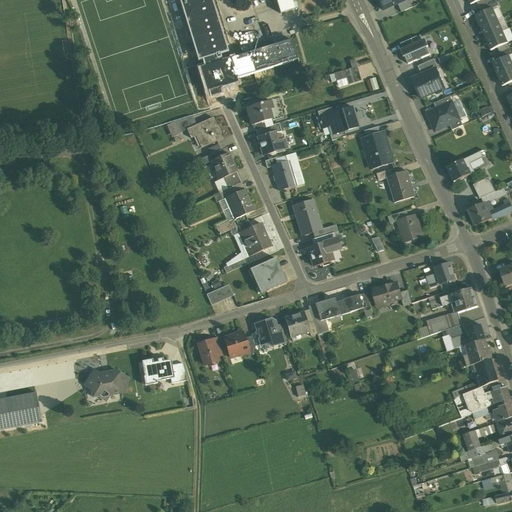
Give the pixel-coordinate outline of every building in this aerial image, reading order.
[(185,0),(206,66),(228,59),(209,0),(185,0)] [(275,0),(280,14),(294,10),(290,0),(275,0)] [(378,0),(383,11),(384,10),(397,5),(407,0),(378,0)] [(408,0),(407,0),(397,5),(401,13),(412,8),(408,0)] [(496,1),(479,8),(482,13),(493,9),(498,6),(496,1)] [(482,13),(475,16),(481,28),(498,20),(493,9),(482,13)] [(498,20),(481,28),(486,39),(503,32),(498,20)] [(503,32),(486,39),(491,51),(497,48),(508,43),(503,32)] [(400,44),(403,50),(419,43),(416,37),(400,44)] [(228,59),(206,66),(200,68),(207,92),(298,64),(291,40),(228,59)] [(403,50),(402,50),(408,65),(431,55),(425,40),(419,43),(403,50)] [(508,43),(497,48),(500,54),(511,49),(508,43)] [(511,48),(511,49),(500,54),(502,59),(509,56),(511,54),(511,48)] [(502,59),(492,64),(497,75),(511,68),(511,62),(509,56),(502,59)] [(434,59),(418,67),(422,76),(436,70),(439,69),(434,59)] [(352,69),(334,74),(336,81),(346,78),(348,85),(361,81),(357,67),(352,69)] [(511,68),(497,75),(502,87),(509,84),(511,82),(511,68)] [(422,76),(413,80),(422,99),(445,89),(436,70),(422,76)] [(378,89),(375,78),(369,80),(373,91),(378,89)] [(450,97),(434,104),(436,109),(452,102),(452,103),(453,103),(450,97)] [(278,99),(269,101),(272,110),(268,111),(271,120),(272,121),(283,118),(281,111),(283,108),(280,106),(278,99)] [(269,101),(246,108),(251,126),(252,126),(271,120),(268,111),(272,110),(269,101)] [(436,109),(427,113),(435,132),(450,125),(460,121),(459,120),(452,103),(452,102),(436,109)] [(482,115),(490,112),(487,107),(480,110),(482,115)] [(331,108),(317,112),(319,118),(333,113),(331,108)] [(319,118),(318,118),(320,123),(319,123),(320,125),(322,129),(330,127),(332,134),(332,135),(344,131),(358,127),(352,108),(333,113),(319,118)] [(192,117),(175,122),(180,133),(187,130),(196,125),(192,117)] [(222,139),(213,118),(196,125),(187,130),(191,139),(196,137),(201,149),(222,139)] [(271,120),(252,126),(254,131),(255,131),(268,127),(273,125),(272,121),(271,120)] [(460,121),(450,125),(452,131),(463,126),(460,120),(459,120),(460,121)] [(273,125),(268,127),(270,135),(278,132),(278,133),(281,132),(278,124),(273,125)] [(268,127),(255,131),(257,138),(270,135),(268,127)] [(378,127),(364,131),(366,138),(380,134),(378,127)] [(344,131),(332,135),(332,134),(329,135),(331,141),(346,137),(344,131)] [(270,135),(257,138),(263,156),(287,149),(283,135),(279,136),(278,133),(278,132),(270,135)] [(366,138),(363,139),(372,170),(393,163),(384,133),(380,134),(366,138)] [(218,145),(207,149),(209,155),(220,150),(218,145)] [(221,150),(199,160),(201,166),(210,162),(210,161),(223,156),(221,150)] [(481,152),(463,160),(468,169),(469,169),(472,174),(475,173),(470,164),(483,158),(481,152)] [(223,156),(210,161),(210,162),(211,162),(219,180),(218,180),(219,181),(222,179),(236,173),(237,173),(228,153),(223,156)] [(299,173),(294,154),(276,159),(278,165),(289,161),(293,175),(299,173)] [(276,158),(265,162),(267,169),(271,167),(278,165),(276,159),(276,158)] [(463,160),(447,168),(454,183),(456,182),(472,174),(469,169),(468,169),(463,160)] [(278,165),(271,167),(278,191),(296,186),(293,175),(289,161),(278,165)] [(391,170),(377,174),(379,181),(388,179),(388,178),(393,176),(391,170)] [(393,176),(388,178),(388,179),(394,198),(399,197),(400,202),(415,197),(407,172),(393,176)] [(236,173),(222,179),(225,184),(238,178),(236,173)] [(299,173),(293,175),(296,186),(303,184),(299,173)] [(238,178),(225,184),(227,189),(232,187),(241,183),(238,178)] [(219,181),(214,183),(219,193),(227,189),(225,184),(222,179),(219,181)] [(493,193),(487,180),(479,183),(485,196),(493,193)] [(241,183),(232,187),(235,194),(244,190),(241,183)] [(227,189),(219,193),(222,200),(226,199),(226,198),(235,194),(232,187),(227,189)] [(503,188),(493,193),(496,199),(506,194),(503,188)] [(235,194),(226,198),(226,199),(235,219),(236,220),(245,216),(254,211),(245,190),(244,190),(235,194)] [(219,193),(213,196),(216,203),(218,202),(222,200),(219,193)] [(493,193),(482,198),(484,204),(484,203),(485,204),(496,199),(493,193)] [(222,200),(218,202),(227,223),(231,221),(235,219),(226,199),(222,200)] [(313,200),(292,206),(293,209),(294,210),(295,211),(303,236),(313,233),(317,232),(317,231),(322,230),(313,200)] [(505,206),(489,213),(489,214),(492,220),(511,210),(511,207),(508,200),(503,202),(505,206)] [(484,204),(468,211),(475,227),(492,220),(489,214),(489,213),(485,204),(484,203),(484,204)] [(417,216),(409,218),(407,211),(388,217),(390,224),(400,221),(404,234),(402,234),(405,243),(423,237),(417,216)] [(236,220),(235,219),(231,221),(234,229),(248,222),(245,216),(236,220)] [(227,223),(216,228),(219,235),(234,229),(231,221),(227,223)] [(248,222),(234,229),(237,235),(238,235),(238,234),(250,228),(248,222)] [(250,228),(238,234),(238,235),(248,258),(271,247),(260,224),(250,228)] [(322,230),(317,231),(317,232),(313,233),(314,239),(326,236),(324,229),(322,230)] [(326,236),(314,239),(316,245),(335,239),(334,234),(326,236)] [(376,252),(383,249),(379,236),(372,239),(376,252)] [(316,245),(308,248),(313,267),(331,262),(328,254),(339,251),(335,239),(316,245)] [(243,259),(231,265),(234,271),(246,265),(243,259)] [(275,259),(250,270),(260,294),(286,283),(275,259)] [(450,263),(434,268),(436,274),(439,283),(440,286),(452,282),(455,281),(450,263)] [(511,266),(498,272),(504,288),(511,285),(511,266)] [(436,274),(426,278),(429,286),(439,283),(436,274)] [(439,283),(429,286),(432,297),(455,290),(452,282),(440,286),(439,283)] [(397,284),(374,291),(375,295),(374,295),(377,306),(401,299),(402,299),(400,293),(397,284)] [(228,285),(206,295),(211,306),(233,296),(228,285)] [(469,290),(468,286),(457,289),(458,293),(440,299),(443,307),(455,303),(458,314),(478,307),(472,289),(469,290)] [(432,297),(429,299),(433,312),(444,308),(443,307),(440,299),(458,293),(457,289),(455,290),(432,297)] [(408,291),(400,293),(402,299),(401,299),(404,307),(412,304),(408,291)] [(367,293),(360,295),(364,309),(371,307),(367,293)] [(360,295),(335,303),(339,316),(364,309),(360,295)] [(334,299),(314,305),(319,322),(324,320),(339,316),(335,303),(334,299)] [(324,320),(319,322),(314,305),(308,307),(312,320),(317,335),(317,336),(328,332),(324,320)] [(303,312),(284,318),(291,338),(309,333),(310,333),(306,322),(303,312)] [(456,313),(444,317),(448,330),(459,326),(456,313)] [(443,314),(435,317),(440,333),(442,332),(448,330),(444,317),(443,314)] [(312,320),(306,322),(310,333),(309,333),(310,337),(317,335),(312,320)] [(269,321),(255,325),(257,331),(256,334),(261,336),(259,340),(260,345),(266,343),(272,347),(280,344),(275,328),(274,323),(269,321)] [(448,330),(442,332),(444,337),(450,335),(451,340),(462,337),(461,335),(468,333),(467,330),(465,331),(463,325),(459,326),(448,330)] [(481,325),(467,330),(468,333),(471,344),(486,340),(481,325)] [(281,326),(275,328),(280,344),(286,343),(281,326)] [(242,333),(224,339),(230,358),(231,358),(230,356),(237,354),(240,355),(248,353),(244,339),(242,333)] [(462,337),(451,340),(454,350),(466,346),(471,344),(468,333),(461,335),(462,337)] [(251,337),(244,339),(248,353),(249,355),(256,353),(251,337)] [(212,340),(197,345),(204,366),(218,361),(217,357),(212,342),(212,340)] [(223,355),(218,340),(212,342),(217,357),(223,355)] [(471,344),(466,346),(469,357),(465,358),(468,367),(471,366),(476,365),(492,360),(486,340),(471,344)] [(163,362),(162,359),(157,360),(158,363),(153,364),(152,360),(141,362),(141,363),(143,371),(144,377),(143,377),(145,386),(157,384),(156,382),(170,379),(174,379),(171,366),(170,361),(163,362)] [(492,360),(476,365),(480,376),(478,377),(478,378),(480,382),(481,388),(482,388),(498,381),(492,360)] [(182,364),(171,366),(174,379),(170,379),(171,384),(188,381),(182,364)] [(476,365),(471,366),(473,374),(474,374),(476,378),(478,378),(478,377),(480,376),(476,365)] [(355,369),(348,370),(351,383),(358,381),(355,369)] [(128,380),(117,372),(110,374),(109,376),(102,377),(94,372),(85,385),(91,389),(93,398),(99,397),(105,401),(109,395),(124,392),(123,387),(128,380)] [(480,382),(463,389),(466,395),(481,388),(480,382)] [(294,386),(297,397),(305,395),(302,384),(294,386)] [(360,384),(355,386),(357,393),(363,391),(360,384)] [(507,387),(491,393),(493,399),(495,405),(498,404),(511,400),(507,387)] [(481,388),(466,395),(473,413),(483,409),(487,408),(484,402),(493,399),(491,393),(485,395),(482,388),(481,388)] [(463,389),(453,393),(455,399),(466,395),(463,389)] [(36,393),(0,399),(0,431),(42,423),(36,393)] [(511,403),(511,400),(498,404),(500,409),(495,411),(499,422),(504,421),(511,418),(511,403)] [(473,413),(472,414),(477,427),(483,425),(480,418),(486,416),(483,409),(473,413)] [(511,420),(497,425),(502,438),(511,433),(511,420)] [(485,428),(474,432),(476,439),(488,435),(485,428)] [(476,439),(474,432),(464,435),(470,451),(479,448),(476,439)] [(511,436),(499,441),(501,446),(507,444),(508,446),(511,444),(511,436)] [(479,448),(470,451),(471,455),(472,459),(490,452),(489,447),(491,446),(491,444),(479,448)] [(490,452),(472,459),(475,467),(478,466),(485,464),(492,462),(498,460),(496,451),(490,452)] [(498,460),(492,462),(493,469),(496,478),(498,477),(502,476),(498,460)] [(485,464),(478,466),(481,476),(491,474),(490,470),(493,469),(492,462),(485,464)] [(511,492),(511,483),(509,474),(502,476),(498,477),(500,485),(503,495),(511,492)] [(496,478),(490,479),(493,487),(500,485),(498,477),(496,478)] [(421,484),(413,487),(417,500),(425,497),(421,484)] [(511,492),(503,495),(495,497),(497,503),(511,499),(511,492)]
